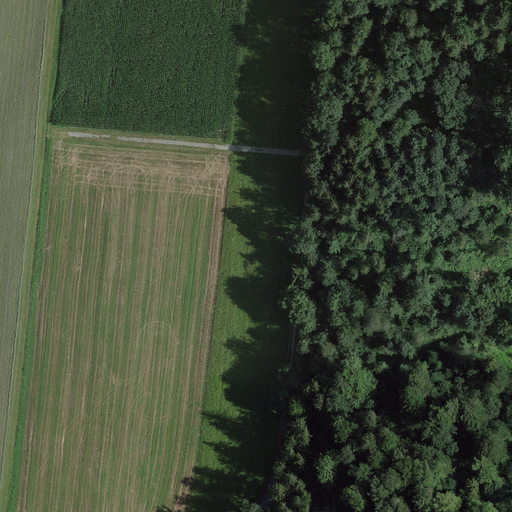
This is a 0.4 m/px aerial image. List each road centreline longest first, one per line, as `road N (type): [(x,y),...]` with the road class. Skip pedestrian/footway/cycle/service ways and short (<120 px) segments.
road 1 (track): [(323,0),(272,495)]
road 2 (track): [(511,371),(438,421),(338,459),(272,495)]
